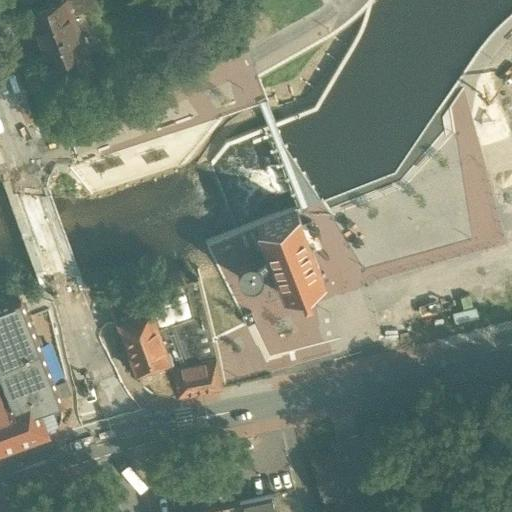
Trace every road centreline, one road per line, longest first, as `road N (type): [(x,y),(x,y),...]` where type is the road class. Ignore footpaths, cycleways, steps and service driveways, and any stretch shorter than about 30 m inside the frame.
road 1 (secondary): [(115,438),(511,349)]
road 2 (residential): [(115,438),(0,119)]
road 3 (secondary): [(0,479),(115,438)]
